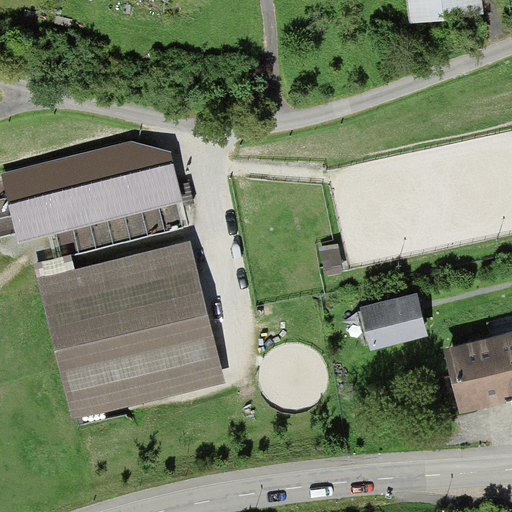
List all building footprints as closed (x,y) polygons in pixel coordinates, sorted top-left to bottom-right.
[(405,0),(409,27),(484,16),(481,0),(405,0)] [(134,141),(4,174),(21,240),(184,199),(172,153),(134,141)] [(192,238),(39,276),(74,418),(228,380),(192,238)] [(328,271),(350,264),(342,242),(320,249),(328,271)] [(418,283),(360,298),(372,342),(429,327),(423,305),(418,283)] [(511,322),(489,328),(505,391),(509,390),(511,388),(511,322)] [(497,400),(506,398),(505,391),(489,328),(444,339),(461,409),(497,400)]
